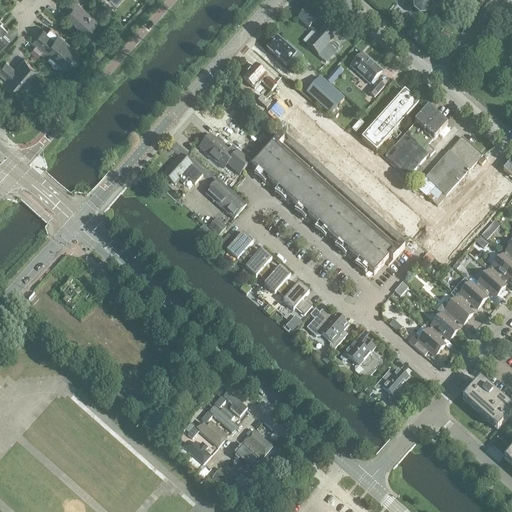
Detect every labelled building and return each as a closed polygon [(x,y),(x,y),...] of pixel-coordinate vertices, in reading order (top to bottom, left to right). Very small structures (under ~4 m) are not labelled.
[(88,33),(99,21),(79,3),(81,1),(79,0),(71,0),(67,5),(72,10),(68,15),(88,33)] [(418,0),(414,5),(414,13),(420,17),(427,17),(432,21),(437,15),(432,11),(432,4),(430,2),(432,0),(433,0),(439,4),(442,0),(428,0),(418,0)] [(326,63),(335,53),(328,46),(334,40),(315,22),(316,21),(305,11),(297,20),(316,36),(307,46),(326,63)] [(3,34),(7,30),(0,23),(0,51),(10,40),(3,34)] [(43,30),(34,40),(46,51),(48,49),(68,66),(79,54),(50,28),(46,33),(43,30)] [(278,41),(274,45),(271,45),(269,48),(269,50),(268,51),(286,67),(288,65),(289,66),(295,61),(298,64),(303,58),(287,44),(284,47),(278,41)] [(39,55),(43,48),(35,44),(31,50),(39,55)] [(374,99),(384,87),(378,82),(377,83),(374,80),(382,72),(362,55),(350,68),(370,86),(371,84),(374,87),(368,93),(374,99)] [(22,91),(39,71),(25,59),(16,70),(7,62),(0,70),(0,72),(9,80),(9,79),(22,91)] [(271,92),(277,86),(255,66),(243,79),(255,90),(261,83),(271,92)] [(331,86),(343,73),(337,68),(325,82),(331,86)] [(319,105),(332,90),(320,79),(307,94),(319,105)] [(331,115),(344,100),(332,90),(319,105),(331,115)] [(377,153),(420,105),(405,92),(362,140),(377,153)] [(415,124),(405,136),(385,158),(408,179),(428,157),(430,158),(435,152),(428,146),(434,141),(448,126),(428,109),(415,124)] [(299,110),(289,121),(299,131),(309,120),(299,110)] [(309,120),(299,131),(309,140),(319,128),(309,120)] [(356,133),(364,124),(360,121),(352,130),(356,133)] [(319,128),(309,140),(319,149),(329,137),(319,128)] [(389,250),(277,150),(284,141),(388,234),(392,230),(284,133),(252,168),(253,169),(254,168),(258,172),(259,171),(264,175),(263,176),(264,177),(265,176),(270,180),(268,182),(273,185),(272,186),(273,187),(274,186),(278,190),(279,189),(284,193),(283,194),(285,195),(285,194),(290,198),(289,199),(293,203),(292,204),(294,205),(294,204),(298,208),(300,207),(304,211),(304,212),(305,213),(305,212),(310,216),(309,217),(313,221),(313,222),(314,223),(314,222),(319,226),(320,225),(324,229),(324,230),(325,231),(325,230),(330,234),(329,235),(333,239),(333,240),(334,241),(334,240),(339,244),(340,243),(345,247),(344,248),(345,249),(346,248),(350,252),(349,253),(353,257),(353,258),(354,259),(355,258),(359,262),(360,261),(365,265),(364,266),(365,267),(366,266),(370,270),(369,271),(374,275),(373,276),(374,277),(385,264),(389,267),(405,249),(400,245),(395,251),(391,248),(389,250)] [(199,149),(217,166),(229,152),(210,136),(199,149)] [(329,137),(319,149),(329,157),(339,146),(329,137)] [(442,193),(447,198),(483,155),(461,137),(418,188),(435,202),(442,193)] [(339,146),(329,157),(339,166),(349,155),(339,146)] [(229,152),(217,166),(223,172),(228,166),(240,177),(251,164),(232,147),(229,152)] [(349,155),(339,166),(349,175),(359,164),(349,155)] [(181,157),(163,176),(174,187),(179,182),(183,186),(188,180),(195,186),(203,177),(192,167),(181,157)] [(359,164),(349,175),(359,184),(369,173),(359,164)] [(369,173),(359,184),(369,193),(379,182),(369,173)] [(497,179),(487,189),(499,199),(507,190),(510,192),(511,189),(511,183),(508,180),(503,185),(497,179)] [(246,207),(218,181),(206,195),(234,220),(246,207)] [(379,182),(369,193),(379,202),(389,191),(379,182)] [(487,189),(478,199),(490,209),(499,199),(487,189)] [(389,191),(379,202),(389,211),(399,200),(389,191)] [(478,199),(469,209),(481,219),(490,209),(478,199)] [(399,200),(389,211),(399,220),(409,209),(399,200)] [(409,209),(399,220),(408,229),(406,231),(412,237),(418,229),(413,225),(419,218),(409,209)] [(469,209),(461,219),(472,229),(481,219),(469,209)] [(461,219),(452,229),(463,239),(472,229),(461,219)] [(226,228),(216,220),(209,228),(219,237),(226,228)] [(487,242),(499,229),(494,224),(481,237),(487,242)] [(212,233),(204,227),(200,231),(208,238),(212,233)] [(452,229),(443,239),(454,249),(463,239),(452,229)] [(240,260),(248,267),(252,262),(256,258),(248,250),(254,244),(243,235),(227,253),(238,262),(240,260)] [(488,246),(480,238),(476,243),(484,251),(488,246)] [(443,239),(433,250),(440,255),(436,260),(443,267),(448,261),(445,259),(454,249),(443,239)] [(511,244),(505,252),(506,253),(504,255),(503,254),(501,256),(511,266),(511,244)] [(262,252),(256,258),(252,262),(248,267),(246,269),(256,279),(259,276),(267,284),(271,279),(275,274),(266,267),(272,261),(262,252)] [(432,265),(436,261),(436,260),(428,254),(424,259),(432,265)] [(511,266),(501,256),(491,268),(492,269),(490,271),(489,270),(487,272),(499,283),(500,282),(504,277),(510,283),(511,280),(511,266)] [(280,268),(275,274),(271,279),(267,284),(264,286),(275,296),(277,293),(285,300),(293,291),(285,284),(291,278),(280,268)] [(499,283),(487,272),(477,284),(478,285),(476,287),(471,282),(468,284),(485,298),(490,293),(496,299),(506,288),(500,282),(499,283)] [(252,290),(246,284),(241,290),(247,296),(252,290)] [(394,293),(400,298),(408,289),(402,284),(394,293)] [(485,298),(468,284),(458,296),(459,296),(457,298),(456,298),(454,300),(467,310),(471,305),(478,310),(487,300),(485,298)] [(293,291),(285,300),(283,303),(294,312),(296,310),(304,317),(312,308),(304,301),(310,294),(299,285),(293,291)] [(467,310),(454,300),(448,306),(444,303),(436,312),(440,315),(440,316),(453,326),(457,321),(464,326),(473,315),(467,310)] [(275,311),(269,305),(264,311),(270,316),(275,311)] [(321,314),(321,315),(315,310),(310,316),(315,320),(307,329),(316,338),(321,338),(323,335),(332,344),(330,346),(331,351),(333,353),(346,338),(341,334),(348,326),(338,317),(335,320),(329,314),(328,315),(326,314),(321,314)] [(296,316),(286,326),(292,332),(303,323),(296,316)] [(453,326),(440,316),(430,327),(431,328),(429,330),(428,329),(426,331),(439,342),(443,336),(450,342),(459,331),(453,326)] [(403,330),(394,321),(389,326),(399,335),(403,330)] [(445,347),(439,342),(426,331),(422,328),(416,335),(420,339),(418,341),(415,338),(413,339),(408,343),(425,358),(430,352),(436,358),(445,347)] [(367,383),(381,367),(380,362),(378,360),(379,359),(373,353),(375,350),(365,341),(358,349),(353,345),(340,359),(343,362),(347,362),(349,360),(357,366),(355,368),(355,372),(367,383)] [(414,395),(414,390),(407,383),(409,380),(399,371),(392,379),(387,375),(374,390),(377,392),(381,391),(383,389),(390,396),(388,398),(389,402),(399,411),(414,395)] [(465,400),(482,415),(500,431),(511,416),(511,413),(496,400),(498,398),(489,390),(487,392),(478,384),(465,400)] [(229,409),(239,418),(247,409),(228,392),(223,397),(232,405),(231,406),(229,409)] [(219,410),(226,402),(221,398),(215,405),(219,410)] [(215,405),(208,413),(212,417),(213,416),(230,433),(231,434),(238,427),(236,426),(231,421),(234,418),(223,408),(220,411),(215,405)] [(206,425),(212,418),(207,414),(201,421),(206,425)] [(201,422),(196,429),(218,449),(228,438),(211,423),(207,427),(201,422)] [(192,440),(199,432),(195,429),(196,428),(190,424),(185,430),(189,434),(188,436),(192,440)] [(254,431),(243,443),(263,460),(274,448),(254,431)] [(290,447),(280,438),(276,443),(286,452),(290,447)] [(186,442),(181,448),(203,467),(211,458),(205,453),(208,449),(201,443),(199,446),(195,442),(191,446),(186,442)] [(260,463),(242,448),(236,456),(254,470),(260,463)] [(280,453),(275,448),(270,454),(275,458),(280,453)] [(203,480),(209,473),(202,467),(201,467),(181,449),(177,454),(197,472),(196,473),(203,480)] [(275,458),(270,454),(263,462),(268,466),(275,458)] [(270,468),(263,462),(259,467),(266,473),(270,468)] [(265,472),(259,467),(254,473),(260,478),(265,472)] [(221,470),(212,479),(228,493),(237,483),(221,470)] [(241,497),(236,493),(232,497),(237,501),(241,497)]
